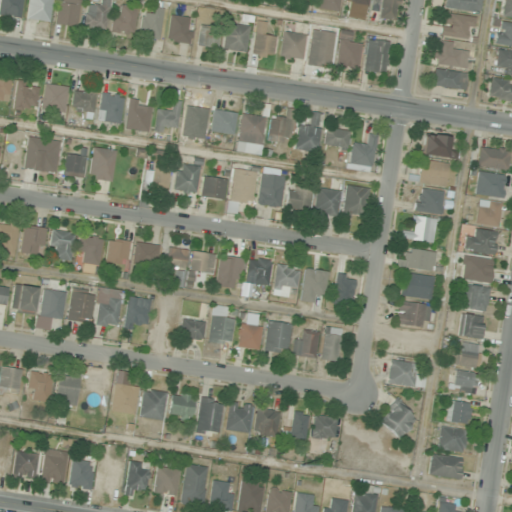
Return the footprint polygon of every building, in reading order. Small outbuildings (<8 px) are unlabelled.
[(0,0),(0,16),(22,16),(20,0),(0,0)] [(47,22),(50,0),(27,0),(24,18),(47,22)] [(76,0),(56,0),(55,25),(75,26),(76,0)] [(105,0),(98,0),(98,5),(84,5),(84,28),(105,28),(105,0)] [(314,0),(313,8),(335,11),(337,0),(314,0)] [(366,0),(344,0),(348,1),(347,12),(365,14),(366,0)] [(378,0),(377,19),(394,20),(395,0),(378,0)] [(478,0),(442,0),(442,8),(478,12),(478,0)] [(511,0),(503,0),(500,15),(511,17),(511,0)] [(134,8),(117,6),(116,15),(111,15),(109,32),(132,34),(134,8)] [(137,36),(156,40),(162,9),(152,7),(151,16),(141,14),(137,36)] [(472,18),(441,14),(438,36),(469,40),(472,18)] [(165,41),(187,43),(190,18),(168,16),(165,41)] [(265,22),(255,21),(250,54),(270,58),(274,36),(263,34),(265,22)] [(501,33),(494,33),(492,44),(511,46),(511,23),(502,23),(501,33)] [(222,50),(244,52),(247,26),(224,24),(222,50)] [(218,28),(198,27),(196,46),(216,48),(218,28)] [(305,64),(328,68),(333,33),(310,30),(305,64)] [(300,59),(303,35),(281,32),(278,57),(300,59)] [(359,43),(348,42),(349,34),(338,33),(335,67),(356,69),(359,43)] [(383,73),(386,42),(365,40),(362,71),(383,73)] [(452,43),(435,41),(433,64),(462,68),(464,52),(451,51),(452,43)] [(502,68),(502,76),(511,76),(511,52),(495,51),(494,67),(502,68)] [(465,73),(432,70),(430,86),(463,90),(465,73)] [(9,80),(0,79),(0,100),(7,101),(9,80)] [(486,97),(511,100),(511,81),(488,79),(486,97)] [(15,82),(11,108),(33,112),(37,86),(15,82)] [(39,109),(62,112),(65,87),(42,84),(39,109)] [(69,110),(91,113),(93,92),(71,89),(69,110)] [(121,95),(99,93),(96,121),(118,123),(121,95)] [(123,130),(146,132),(149,103),(126,100),(123,130)] [(176,101),(169,101),(169,109),(153,110),(154,132),(177,132),(176,101)] [(292,110),(284,109),(282,119),(269,117),(265,141),(287,144),(292,110)] [(231,135),(235,114),(212,110),(208,131),(231,135)] [(318,150),(316,113),(309,113),(310,125),(294,126),(296,151),(318,150)] [(233,151),(257,155),(263,118),(240,114),(233,151)] [(321,145),(345,148),(347,131),(324,128),(321,145)] [(446,157),(447,136),(422,136),(421,156),(446,157)] [(52,175),(58,145),(36,141),(30,171),(52,175)] [(348,169),(368,170),(370,145),(349,143),(348,169)] [(505,171),(509,152),(478,146),(475,165),(505,171)] [(89,179),(111,180),(111,149),(89,149),(89,179)] [(81,175),(83,156),(63,154),(62,173),(81,175)] [(199,159),(191,158),(190,167),(176,165),(172,190),(194,194),(199,159)] [(447,165),(420,159),(415,182),(442,188),(447,165)] [(142,186),(166,189),(168,169),(144,167),(142,186)] [(228,202),(251,204),(253,171),(230,170),(228,202)] [(468,193),(499,199),(503,177),(472,171),(468,193)] [(255,205),(278,208),(282,177),(259,174),(255,205)] [(222,199),(224,179),(201,177),(199,197),(222,199)] [(362,218),(362,187),(342,187),(342,218),(362,218)] [(308,189),(284,189),(284,209),(308,209),(308,189)] [(336,214),(336,189),(314,189),(314,214),(336,214)] [(441,190),(413,190),(413,213),(441,213),(441,190)] [(473,223),(495,227),(500,204),(477,200),(473,223)] [(434,219),(410,217),(409,231),(399,230),(398,240),(431,244),(434,219)] [(0,254),(14,254),(14,225),(0,224),(0,254)] [(19,254),(41,256),(44,228),(21,226),(19,254)] [(48,248),(54,249),(53,260),(68,261),(71,232),(50,230),(48,248)] [(492,253),(494,232),(473,230),(472,238),(463,237),(462,250),(492,253)] [(99,236),(77,236),(77,264),(99,264),(99,236)] [(125,265),(127,241),(106,239),(104,263),(125,265)] [(132,265),(155,265),(155,244),(132,244),(132,265)] [(184,249),(164,248),(163,268),(182,270),(184,249)] [(433,252),(402,248),(400,268),(431,272),(433,252)] [(210,275),(212,255),(190,252),(188,272),(210,275)] [(237,289),(239,258),(217,257),(215,287),(237,289)] [(460,281),(490,281),(490,258),(460,258),(460,281)] [(244,284),(267,285),(269,261),(246,259),(244,284)] [(270,294),(285,298),(287,287),(293,289),(298,268),(276,264),(270,294)] [(398,296),(428,300),(431,277),(402,272),(398,296)] [(484,312),(487,288),(460,284),(457,308),(484,312)] [(9,309),(32,312),(35,287),(12,285),(9,309)] [(64,293),(41,289),(37,315),(59,319),(64,293)] [(67,323),(90,323),(90,294),(67,294),(67,323)] [(149,301),(126,297),(121,329),(132,330),(133,323),(145,325),(149,301)] [(118,299),(106,298),(105,306),(97,305),(94,324),(114,327),(118,299)] [(425,328),(427,305),(397,303),(395,325),(425,328)] [(457,336),(478,339),(482,317),(461,314),(457,336)] [(205,342),(227,346),(232,320),(210,316),(205,342)] [(202,321),(180,319),(178,338),(201,340),(202,321)] [(284,355),(290,325),(267,321),(261,350),(284,355)] [(256,350),(260,327),(239,323),(234,346),(256,350)] [(319,360),(336,362),(339,329),(322,327),(319,360)] [(292,337),(290,356),(313,358),(316,332),(301,330),(300,337),(292,337)] [(451,355),(450,365),(474,368),(476,345),(459,343),(458,356),(451,355)] [(423,376),(414,375),(415,364),(388,360),(385,384),(422,388),(423,376)] [(0,392),(18,393),(18,368),(0,368),(0,392)] [(475,375),(451,369),(446,390),(469,396),(475,375)] [(26,401),(48,401),(48,373),(26,373),(26,401)] [(78,377),(56,375),(53,404),(74,406),(78,377)] [(109,412),(133,415),(136,386),(112,384),(109,412)] [(160,421),(166,394),(142,389),(136,416),(160,421)] [(167,416),(189,418),(192,396),(170,394),(167,416)] [(215,435),(221,401),(199,397),(193,431),(215,435)] [(448,421),(463,424),(468,404),(452,400),(448,421)] [(247,433),(250,405),(227,402),(224,431),(247,433)] [(413,420),(394,403),(377,421),(396,438),(413,420)] [(277,411),(256,407),(251,434),(273,437),(277,411)] [(304,439),(306,413),(289,412),(287,438),(304,439)] [(333,416),(311,416),(311,439),(333,439),(333,416)] [(461,453),(465,431),(439,426),(435,447),(461,453)] [(40,482),(62,483),(64,451),(42,450),(40,482)] [(11,477),(33,479),(35,454),(13,452),(11,477)] [(460,459),(429,454),(426,475),(457,479),(460,459)] [(88,490),(91,462),(70,460),(67,488),(88,490)] [(123,495),(132,496),(133,490),(144,491),(148,464),(128,461),(123,495)] [(206,468),(184,465),(180,502),(201,505),(206,468)] [(174,496),(177,469),(155,466),(152,493),(174,496)] [(206,507),(228,511),(234,486),(212,481),(206,507)] [(235,509),(249,511),(257,511),(262,488),(240,485),(235,509)] [(286,511),(289,492),(268,489),(264,511),(286,511)] [(372,511),(375,496),(353,492),(350,511),(372,511)] [(315,511),(318,498),(296,493),(291,511),(315,511)] [(321,511),(343,511),(345,501),(323,499),(321,511)]
